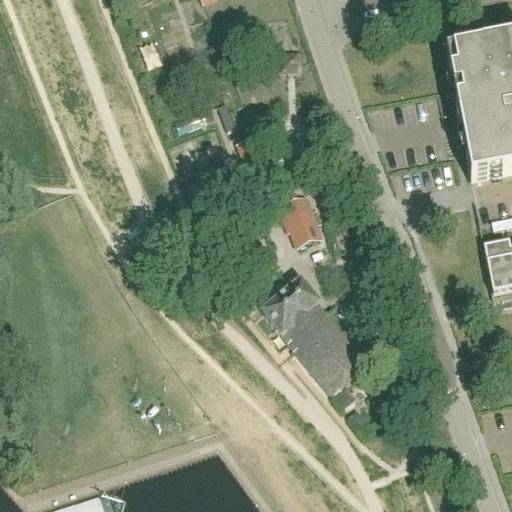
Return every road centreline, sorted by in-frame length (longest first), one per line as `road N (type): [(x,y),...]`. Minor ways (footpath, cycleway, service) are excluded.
road 1 (residential): [(489,511),(402,248),(373,197),(310,16)]
road 2 (residential): [(100,0),(195,239),(222,290),(246,310)]
